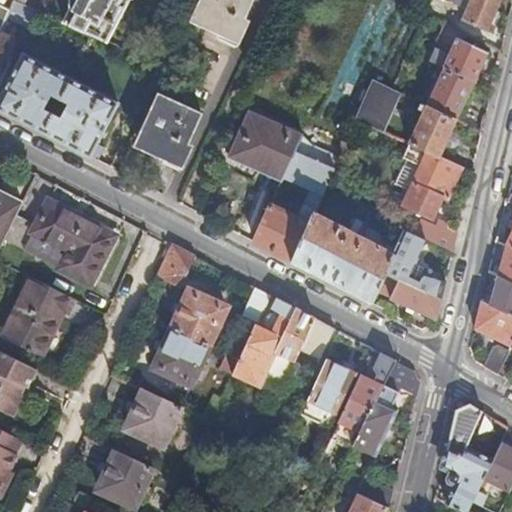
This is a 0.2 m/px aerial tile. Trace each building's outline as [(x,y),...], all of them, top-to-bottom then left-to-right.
[(11,11),(14,6),(2,0),(0,0),(0,16),(7,20),(11,11)] [(93,33),(108,40),(128,0),(73,0),(74,5),(66,21),(93,33)] [(253,0),(200,0),(192,20),(235,39),(253,0)] [(488,31),(501,0),(451,0),(468,8),(463,19),(488,31)] [(31,21),(36,9),(16,1),(14,6),(11,11),(31,21)] [(451,54),(437,48),(432,60),(445,66),(476,80),(489,51),(459,37),(451,54)] [(44,130),(71,76),(24,51),(0,98),(0,107),(17,116),(44,130)] [(459,118),(476,80),(445,66),(428,104),(459,118)] [(73,145),(92,155),(98,143),(119,101),(71,76),(44,130),(73,145)] [(357,116),(384,129),(401,92),(395,89),(393,87),(374,78),(357,116)] [(202,112),(159,93),(136,143),(179,163),(202,112)] [(425,110),(411,142),(429,150),(442,156),(459,118),(428,104),(423,102),(420,108),(425,110)] [(297,150),(304,135),(304,133),(251,109),(231,152),(220,146),(218,151),(217,153),(217,156),(217,158),(218,160),(220,163),(222,165),(253,180),(259,168),(284,179),(285,176),(313,189),(307,202),(317,207),(330,180),(335,167),(334,167),(297,150)] [(312,144),(304,135),(297,150),(334,167),(339,155),(312,144)] [(98,143),(92,155),(99,159),(106,147),(98,143)] [(450,197),(464,166),(442,156),(429,150),(404,204),(433,218),(444,195),(450,197)] [(0,251),(24,204),(0,192),(0,251)] [(34,232),(35,232),(69,251),(60,269),(90,284),(115,236),(50,202),(34,232)] [(294,260),(311,222),(271,203),(255,240),(269,247),(294,260)] [(350,229),(316,210),(311,222),(294,260),(334,281),(373,302),(386,271),(395,252),(362,235),(358,242),(354,240),(364,220),(357,217),(350,229)] [(400,278),(415,285),(419,277),(422,271),(426,272),(447,280),(449,271),(454,251),(427,238),(405,228),(395,252),(386,271),(400,278)] [(69,251),(35,232),(26,251),(60,269),(69,251)] [(172,245),(158,275),(181,287),(195,256),(172,245)] [(511,248),(507,246),(499,276),(511,282),(511,248)] [(387,309),(393,297),(392,296),(400,278),(386,271),(373,302),(387,309)] [(419,277),(415,285),(443,298),(447,280),(426,272),(419,277)] [(492,306),(511,315),(511,282),(499,276),(492,306)] [(71,314),(78,300),(32,277),(3,334),(27,346),(25,349),(31,352),(33,349),(42,354),(64,310),(71,314)] [(392,296),(393,297),(438,317),(440,310),(443,298),(415,285),(400,278),(392,296)] [(242,315),(257,323),(269,295),(255,288),(242,315)] [(209,346),(226,308),(190,291),(172,329),(209,346)] [(240,360),(233,375),(260,388),(264,379),(283,388),(300,350),(320,359),(334,329),(291,306),(275,298),(270,308),(279,313),(271,332),(256,324),(240,360)] [(511,315),(492,306),(483,301),(479,320),(476,329),(491,337),(493,333),(511,342),(511,315)] [(191,384),(209,346),(172,329),(154,367),(191,384)] [(500,376),(511,353),(499,346),(494,347),(485,367),(500,376)] [(38,369),(0,349),(0,409),(14,417),(38,369)] [(360,375),(338,423),(361,432),(395,360),(389,358),(380,353),(373,367),(377,374),(374,381),(360,375)] [(221,369),(233,375),(240,360),(227,354),(221,369)] [(356,373),(327,359),(308,400),(336,414),(356,373)] [(395,360),(361,432),(354,446),(374,456),(376,456),(397,410),(391,407),(400,388),(418,396),(421,385),(414,371),(395,360)] [(180,407),(144,391),(126,429),(162,445),(180,407)] [(214,394),(204,418),(212,421),(223,398),(214,394)] [(467,449),(472,438),(484,412),(471,404),(458,410),(452,435),(448,451),(464,457),(467,449)] [(487,445),(497,420),(484,412),(472,438),(487,445)] [(338,423),(330,441),(351,450),(353,445),(354,446),(361,432),(338,423)] [(5,479),(9,470),(17,454),(16,453),(22,440),(0,428),(0,498),(1,499),(9,481),(5,479)] [(485,477),(511,490),(511,449),(501,444),(493,461),(485,477)] [(493,461),(467,449),(464,457),(448,451),(444,466),(462,475),(448,504),(465,511),(468,511),(474,502),(478,492),(485,477),(493,461)] [(153,467),(116,451),(99,490),(135,506),(153,467)] [(5,479),(9,481),(13,472),(9,470),(5,479)] [(395,491),(364,477),(357,493),(387,507),(391,509),(395,491)] [(474,502),(485,507),(489,497),(478,492),(474,502)] [(384,511),(387,507),(357,493),(348,511),(384,511)]
